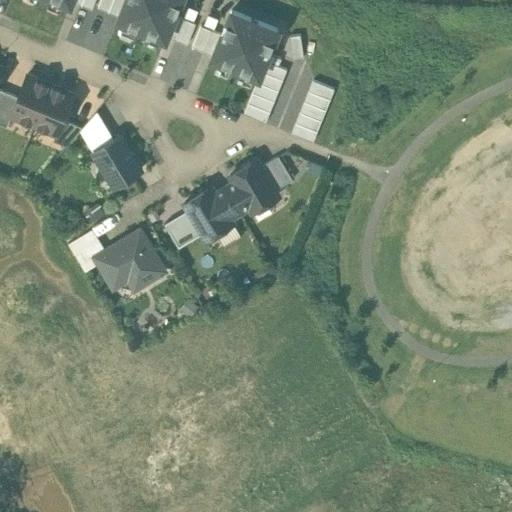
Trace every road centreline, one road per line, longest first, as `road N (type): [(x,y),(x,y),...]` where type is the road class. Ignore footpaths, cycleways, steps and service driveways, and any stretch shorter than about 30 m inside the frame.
road 1 (track): [(369,236),(377,200),(410,149),(473,97),(511,79)]
road 2 (residential): [(121,80),(183,175),(254,130)]
road 3 (track): [(511,359),(447,359),(421,350),(395,331),(370,277)]
road 4 (residential): [(121,80),(254,130)]
road 5 (residential): [(0,35),(121,80)]
